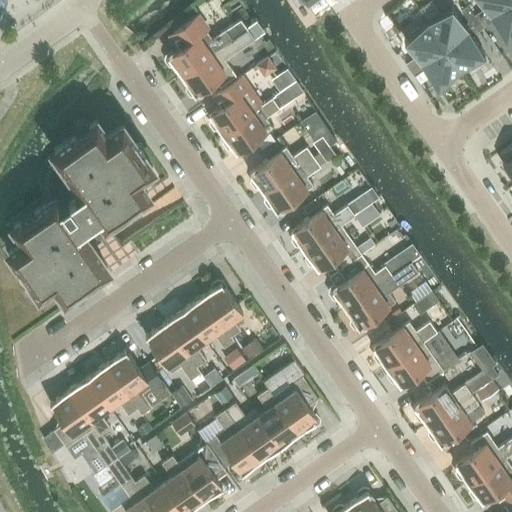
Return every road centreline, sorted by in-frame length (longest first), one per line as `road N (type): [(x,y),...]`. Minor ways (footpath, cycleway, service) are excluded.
road 1 (residential): [(18,369),(231,220)]
road 2 (residential): [(377,428),(231,220)]
road 3 (residential): [(231,220),(120,62)]
road 4 (residential): [(371,0),(359,20),(363,35),(440,142)]
road 5 (residential): [(258,511),(377,428)]
road 6 (residential): [(440,142),(511,245)]
